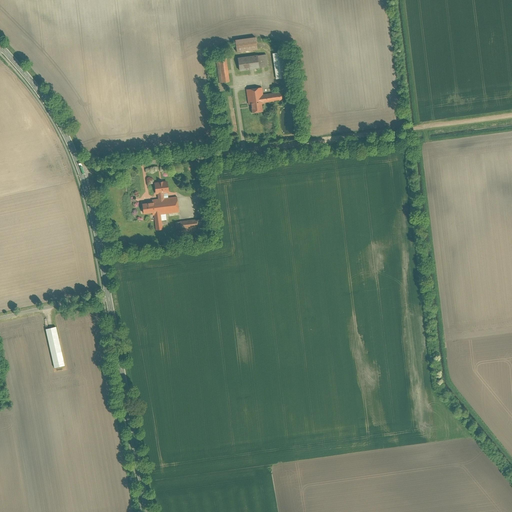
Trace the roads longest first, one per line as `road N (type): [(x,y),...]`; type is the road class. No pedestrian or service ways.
road 1 (residential): [(307,143),(81,171)]
road 2 (tertiary): [(107,292),(145,511)]
road 3 (track): [(511,115),(307,143)]
road 4 (tertiary): [(1,46),(44,97),(81,171)]
road 5 (tertiary): [(81,171),(107,292)]
